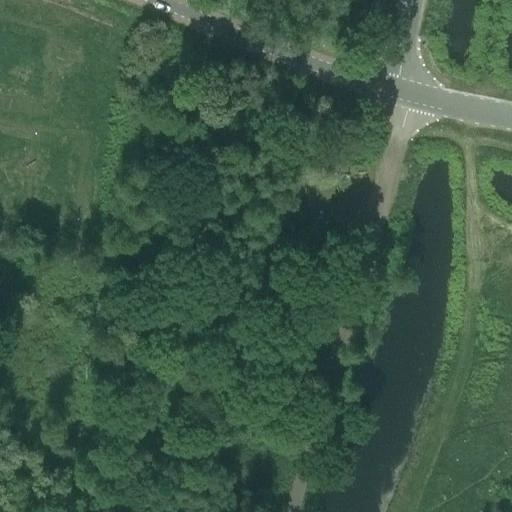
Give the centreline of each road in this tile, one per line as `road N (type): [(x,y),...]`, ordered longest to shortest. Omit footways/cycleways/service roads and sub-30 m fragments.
road 1 (track): [(293,511),(411,95)]
road 2 (tertiary): [(395,91),(158,0)]
road 3 (tertiary): [(511,118),(395,91)]
